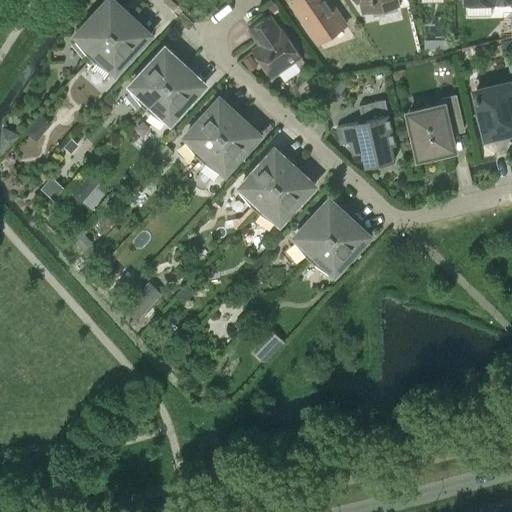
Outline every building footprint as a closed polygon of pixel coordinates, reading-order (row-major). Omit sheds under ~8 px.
[(130,15),(113,0),(107,0),(75,35),(79,37),(75,41),(86,54),(91,58),(130,15)] [(328,0),(289,0),(319,43),(346,25),(328,0)] [(360,0),(363,12),(399,4),(397,0),(355,0),(356,2),(358,0),(360,0)] [(280,31),(269,14),(249,28),(260,44),(253,49),(271,76),(301,55),(283,29),(280,31)] [(150,34),(130,15),(91,58),(95,62),(109,72),(112,68),(115,71),(150,34)] [(511,38),(500,42),(502,50),(506,53),(511,51),(511,38)] [(445,40),(424,40),(425,48),(446,48),(445,40)] [(185,66),(165,47),(130,85),(133,88),(130,91),(141,104),(145,109),(185,66)] [(250,55),(242,60),(250,71),(257,66),(250,55)] [(205,84),(185,66),(145,109),(150,113),(164,122),(167,119),(170,122),(205,84)] [(338,79),(332,88),(340,94),(346,84),(338,79)] [(511,96),(509,83),(475,91),(476,96),(477,100),(477,99),(487,140),(486,140),(486,141),(500,138),(500,137),(499,134),(511,130),(511,96)] [(443,104),(408,112),(419,157),(454,148),(450,132),(463,129),(455,95),(441,98),(443,104)] [(240,116),(220,98),(185,135),(188,138),(185,141),(196,155),(200,159),(240,116)] [(395,144),(388,114),(385,99),(359,105),(361,115),(359,118),(357,121),(337,126),(341,144),(351,141),(354,153),(362,151),(365,167),(395,160),(391,145),(395,144)] [(260,134),(240,116),(200,159),(205,163),(219,173),(222,169),(225,172),(260,134)] [(294,166),(274,148),(240,186),(243,188),(240,192),(251,205),(255,209),(294,166)] [(314,185),(294,166),(255,209),(259,213),(274,223),(277,219),(280,222),(314,185)] [(349,217),(329,198),(295,236),(298,239),(295,242),(305,255),(310,259),(349,217)] [(369,235),(349,217),(310,259),(314,264),(328,273),(331,270),(335,273),(369,235)] [(140,317),(162,293),(149,281),(126,304),(140,317)]
